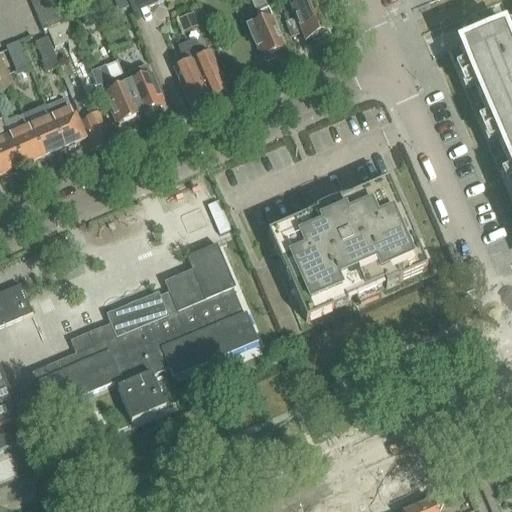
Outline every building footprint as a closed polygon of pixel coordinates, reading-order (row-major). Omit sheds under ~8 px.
[(54,0),(33,0),(30,1),(35,11),(56,2),(54,0)] [(93,0),(75,0),(81,12),(96,5),(93,0)] [(127,0),(134,15),(158,5),(156,0),(127,0)] [(279,51),(284,48),(262,0),(252,0),(251,1),(261,23),(247,29),(257,50),(258,49),(263,61),(265,60),(265,61),(268,62),(275,59),(277,55),(277,54),(280,53),(279,51)] [(322,0),(289,0),(297,19),(303,34),(306,42),(311,40),(315,41),(323,38),(324,34),(330,32),(324,18),(329,15),(322,0)] [(56,2),(35,11),(39,21),(60,13),(56,2)] [(60,13),(39,21),(43,32),(47,30),(64,23),(60,13)] [(193,13),(178,19),(184,34),(199,28),(193,13)] [(297,20),(287,24),(293,39),(303,34),(297,20)] [(64,23),(47,30),(55,48),(76,39),(69,21),(66,22),(64,23)] [(511,51),(503,31),(459,50),(471,77),(482,104),(493,130),(505,157),(511,173),(511,51)] [(48,39),(36,44),(48,73),(60,68),(48,39)] [(196,41),(187,45),(195,62),(194,62),(211,101),(213,100),(216,102),(221,99),(223,96),(229,93),(212,54),(204,58),(196,41)] [(19,43),(6,48),(16,73),(29,67),(19,43)] [(185,65),(174,70),(191,109),(198,106),(202,108),(207,105),(209,102),(211,101),(194,62),(195,62),(187,45),(178,49),(185,65)] [(1,60),(0,60),(0,91),(0,92),(12,87),(1,60)] [(106,69),(91,75),(97,89),(101,87),(117,127),(140,117),(124,77),(123,77),(117,64),(106,69)] [(147,67),(124,77),(140,117),(163,108),(150,77),(147,67)] [(72,85),(67,87),(74,103),(81,100),(75,84),(72,85)] [(92,120),(82,99),(81,100),(74,103),(96,151),(114,143),(102,116),(92,120)] [(64,100),(46,108),(65,151),(67,149),(70,150),(77,147),(78,145),(86,141),(72,110),(68,102),(64,100)] [(40,115),(26,121),(43,160),(46,159),(49,160),(56,157),(57,154),(65,151),(46,108),(38,111),(40,115)] [(0,178),(2,178),(4,177),(7,178),(13,176),(14,173),(22,169),(9,138),(4,126),(0,116),(0,178)] [(24,117),(4,126),(9,138),(22,169),(25,168),(28,169),(35,166),(36,163),(43,160),(26,121),(24,117)] [(339,203),(338,203),(338,202),(332,204),(324,207),(319,210),(316,212),(316,213),(315,214),(316,215),(267,236),(286,277),(284,278),(285,279),(293,276),(298,288),(292,291),(306,324),(333,312),(330,303),(342,298),(346,308),(348,307),(346,302),(384,286),(386,290),(388,289),(383,279),(396,274),(399,283),(427,271),(413,238),(406,241),(401,229),(408,225),(408,224),(400,227),(395,215),(401,212),(388,183),(352,199),(354,204),(342,209),(340,203),(339,203)] [(153,221),(95,240),(99,250),(156,232),(153,221)] [(38,417),(119,383),(122,389),(118,390),(133,424),(167,410),(153,377),(170,370),(174,379),(259,343),(247,315),(245,316),(235,291),(237,290),(218,246),(188,259),(194,273),(166,284),(170,295),(161,298),(159,295),(108,316),(112,326),(72,343),(77,356),(28,377),(32,386),(26,389),(38,417)] [(22,286),(0,295),(0,329),(35,315),(28,299),(22,286)] [(0,454),(29,442),(20,421),(0,374),(0,454)] [(488,506),(496,503),(486,481),(478,484),(488,506)] [(476,511),(484,507),(475,485),(467,489),(476,511)] [(435,511),(432,503),(411,511),(435,511)] [(499,511),(496,503),(488,506),(490,511),(499,511)]
